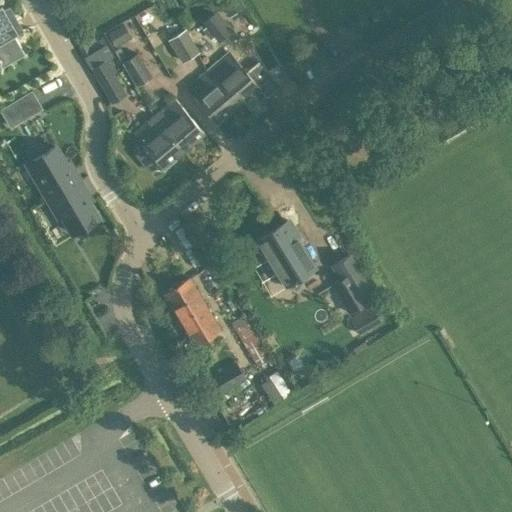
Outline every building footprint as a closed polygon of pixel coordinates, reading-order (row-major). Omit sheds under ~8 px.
[(217,0),(228,16),(244,6),(240,0),(217,0)] [(0,65),(1,67),(24,54),(14,36),(17,34),(11,23),(16,20),(9,8),(4,11),(1,6),(0,7),(0,65)] [(213,45),(217,41),(218,42),(232,29),(215,9),(201,22),(187,33),(191,40),(200,33),(198,31),(202,28),(206,32),(204,34),(213,45)] [(147,13),(141,16),(141,22),(146,25),(152,22),(152,16),(147,13)] [(107,34),(114,47),(126,41),(118,28),(107,34)] [(181,62),(198,51),(191,40),(187,33),(185,29),(167,40),(181,62)] [(104,45),(84,57),(90,67),(110,102),(125,94),(112,72),(116,70),(109,58),(111,57),(104,45)] [(258,85),(229,51),(208,69),(237,104),(258,85)] [(135,85),(151,76),(137,52),(121,62),(135,85)] [(186,87),(215,122),(237,104),(208,69),(186,87)] [(31,90),(0,108),(0,109),(10,126),(41,108),(31,90)] [(173,98),(153,116),(182,150),(202,132),(173,98)] [(175,156),(182,150),(153,116),(133,133),(162,167),(166,163),(170,163),(174,159),(175,156)] [(356,129),(350,134),(358,145),(364,141),(356,129)] [(55,145),(31,160),(43,180),(39,183),(48,198),(81,179),(81,178),(77,180),(55,145)] [(81,179),(48,198),(58,216),(63,213),(74,232),(98,217),(84,193),(88,191),(81,179)] [(284,285),(315,266),(287,220),(256,239),(284,285)] [(374,285),(353,250),(329,265),(337,278),(329,283),(348,313),(371,299),(365,291),(374,285)] [(194,344),(220,328),(189,277),(163,293),(194,344)] [(231,297),(226,300),(232,310),(236,307),(231,297)] [(381,321),(371,304),(349,318),(359,335),(381,321)] [(216,396),(245,378),(235,361),(206,379),(216,396)]
